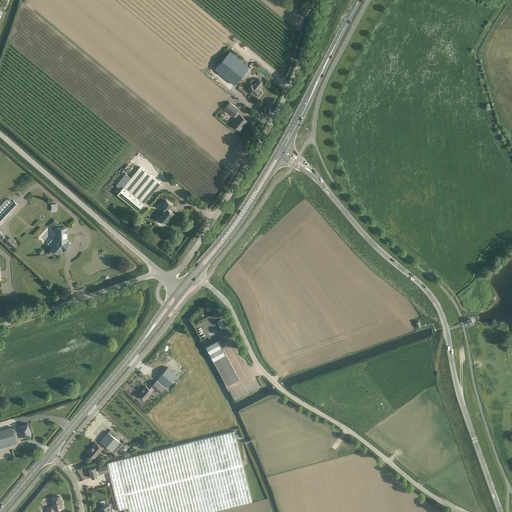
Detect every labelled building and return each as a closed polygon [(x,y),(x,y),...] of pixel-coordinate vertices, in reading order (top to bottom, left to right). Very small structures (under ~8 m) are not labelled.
[(216,68),(215,69),(234,85),(249,67),(230,51),(229,52),(224,59),(220,64),(216,68)] [(258,78),(256,81),(253,79),(252,79),(250,82),(250,83),(252,85),(248,88),(256,95),(260,90),(259,89),(264,83),(258,78)] [(240,115),(239,115),(236,113),(239,110),(230,102),(224,109),(237,119),(233,124),(239,129),(244,123),(245,123),(247,121),(240,115)] [(160,184),(140,167),(131,178),(125,173),(116,185),(121,190),(117,194),(138,211),(160,184)] [(12,201),(9,199),(0,208),(0,224),(18,205),(13,201),(12,201)] [(160,220),(159,221),(162,224),(163,223),(165,224),(173,214),(168,210),(172,205),(167,201),(162,208),(166,211),(159,219),(160,220)] [(67,228),(57,228),(57,235),(58,235),(58,238),(57,239),(58,240),(56,242),(57,243),(52,248),(52,249),(51,250),(51,251),(51,252),(51,253),(51,254),(52,254),(53,255),(55,255),(56,254),(57,253),(58,254),(62,250),(64,251),(65,250),(66,249),(67,249),(68,248),(68,247),(69,245),(70,244),(67,242),(67,228)] [(10,237),(5,242),(13,249),(18,244),(10,237)] [(221,330),(225,327),(221,319),(217,322),(221,330)] [(206,346),(227,385),(239,379),(225,353),(226,353),(223,348),(224,347),(220,339),(206,346)] [(156,381),(151,386),(149,389),(145,386),(138,394),(145,401),(152,392),(154,389),(160,394),(164,389),(165,390),(167,387),(170,384),(171,385),(175,381),(176,382),(179,378),(177,376),(168,367),(158,379),(156,381)] [(283,404),(244,412),(247,428),(256,426),(266,471),(329,456),(323,427),(304,431),(300,414),(285,417),(283,404)] [(16,428),(19,435),(23,434),(24,437),(31,434),(28,424),(20,426),(21,426),(16,428)] [(19,435),(16,428),(12,429),(12,427),(0,430),(0,448),(21,442),(19,435)] [(101,442),(98,445),(96,443),(88,453),(94,458),(103,449),(102,448),(105,445),(107,447),(105,449),(107,451),(109,453),(111,450),(115,453),(122,444),(120,442),(114,437),(116,435),(110,430),(108,432),(100,441),(101,442)] [(235,435),(234,431),(184,443),(107,463),(108,466),(99,468),(99,470),(96,470),(96,468),(89,470),(92,479),(98,477),(97,474),(100,474),(109,472),(118,510),(128,508),(128,511),(210,511),(252,502),(236,438),(238,438),(238,434),(235,435)] [(133,448),(130,449),(132,453),(135,451),(135,450),(142,447),(140,443),(133,446),(133,448)] [(47,511),(54,511),(63,508),(60,497),(52,499),(54,506),(46,509),(47,511)]
